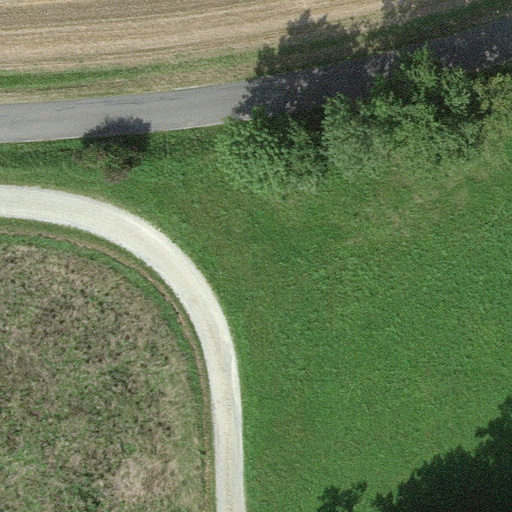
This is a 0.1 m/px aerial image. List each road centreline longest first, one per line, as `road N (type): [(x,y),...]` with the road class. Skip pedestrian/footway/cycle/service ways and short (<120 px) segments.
road 1 (unclassified): [(0,126),(58,124),(369,53),(496,0)]
road 2 (track): [(236,511),(222,364),(207,322),(163,261),(117,232),(0,207)]
